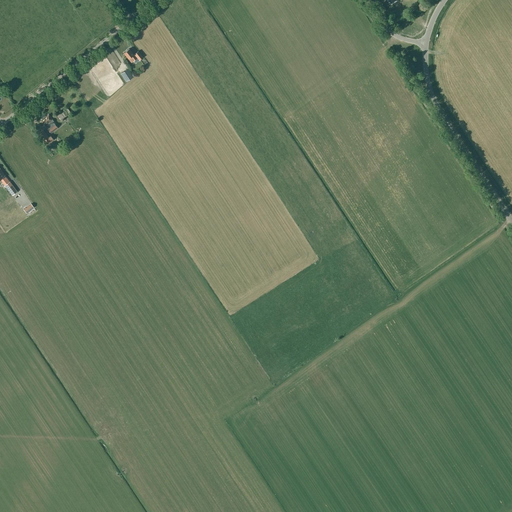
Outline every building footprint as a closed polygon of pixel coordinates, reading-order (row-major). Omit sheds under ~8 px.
[(138,51),(134,54),(129,48),(124,52),(131,62),(133,60),(135,63),(138,60),(143,57),(138,51)] [(133,75),(128,68),(120,73),(125,81),(133,75)] [(50,131),(51,132),(58,127),(53,122),(54,121),(48,114),(40,120),(46,127),(47,127),(49,130),(49,131),(50,132),(50,131)] [(43,130),(38,133),(46,145),(53,139),(50,135),(48,137),(43,130)] [(4,185),(12,194),(17,191),(9,181),(4,185)]
